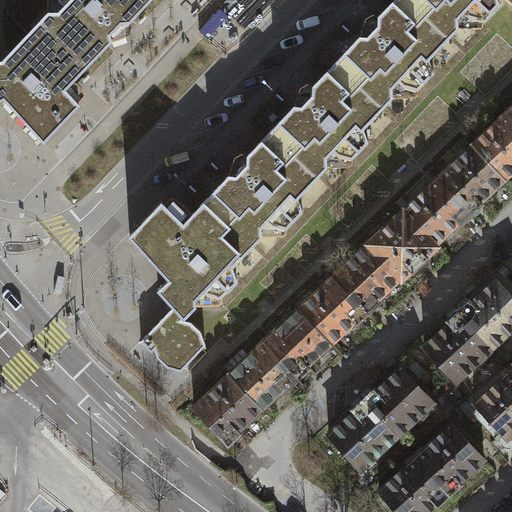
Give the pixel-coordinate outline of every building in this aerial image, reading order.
[(130,21),(150,0),(59,0),(60,1),(65,6),(59,12),(49,12),(40,21),(87,67),(111,41),(110,34),(121,22),(130,21)] [(235,0),(202,32),(226,56),(281,2),(279,0),(235,0)] [(429,59),(449,38),(409,0),(395,0),(380,16),(379,26),(368,37),(361,36),(336,62),(383,107),(392,97),(392,87),(398,81),(403,85),(418,90),(434,73),(429,59)] [(497,0),(409,0),(449,38),(458,28),(458,18),(464,12),(469,16),(484,21),(499,4),(497,0)] [(74,80),(87,67),(40,21),(2,60),(0,60),(0,99),(4,97),(22,117),(44,141),(79,104),(77,102),(87,92),(74,80)] [(363,128),(383,107),(336,62),(314,86),(313,95),(303,106),(295,105),(271,131),(318,176),(327,166),(326,156),(333,150),(338,155),(352,159),(368,142),(363,128)] [(471,144),(505,179),(511,172),(511,117),(506,111),(471,144)] [(298,197),(318,176),(271,131),(249,155),(248,164),(237,175),(230,175),(205,200),(252,245),(261,235),(261,226),(267,219),(272,224),(287,228),(303,211),(298,197)] [(482,201),(505,179),(471,144),(437,176),(473,214),(484,203),(482,201)] [(402,209),(436,244),(462,220),(464,222),(473,214),(437,176),(402,209)] [(232,266),(252,245),(205,200),(184,223),(162,202),(130,235),(170,279),(158,289),(174,306),(184,317),(186,314),(195,305),(195,298),(203,290),(206,293),(221,297),(237,280),(232,266)] [(367,242),(401,278),(402,279),(437,246),(436,244),(402,209),(367,242)] [(367,242),(333,275),(367,310),(401,278),(367,242)] [(298,308),(331,342),(357,317),(358,319),(367,310),(333,275),(298,308)] [(511,329),(511,294),(496,278),(471,302),(468,299),(458,309),(493,346),(511,329)] [(211,342),(186,314),(184,317),(174,306),(141,341),(176,375),(211,342)] [(307,364),(331,342),(298,308),(264,340),(299,376),(310,366),(307,364)] [(449,322),(424,345),(457,380),(493,346),(458,309),(447,319),(449,322)] [(229,373),(262,407),(286,384),(288,386),(299,376),(264,340),(229,373)] [(434,401),(401,366),(375,390),(373,388),(363,397),(398,435),(434,401)] [(474,402),(507,438),(511,433),(511,370),(511,369),(474,402)] [(237,431),(262,407),(229,373),(193,407),(228,443),(239,433),(237,431)] [(354,410),(329,433),(362,468),(398,435),(363,397),(351,408),(354,410)] [(459,481),(484,459),(451,423),(415,456),(450,494),(461,484),(459,481)] [(379,490),(399,511),(425,511),(438,501),(440,503),(450,494),(415,456),(379,490)]
